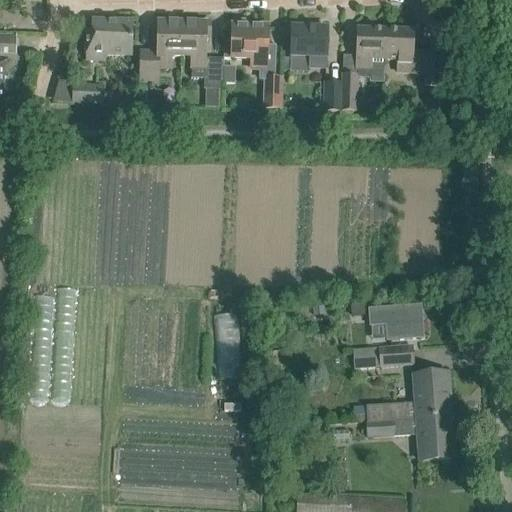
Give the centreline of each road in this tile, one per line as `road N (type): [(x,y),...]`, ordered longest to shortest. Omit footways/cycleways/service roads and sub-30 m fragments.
road 1 (unclassified): [(511,499),(493,144)]
road 2 (residential): [(65,0),(20,144)]
